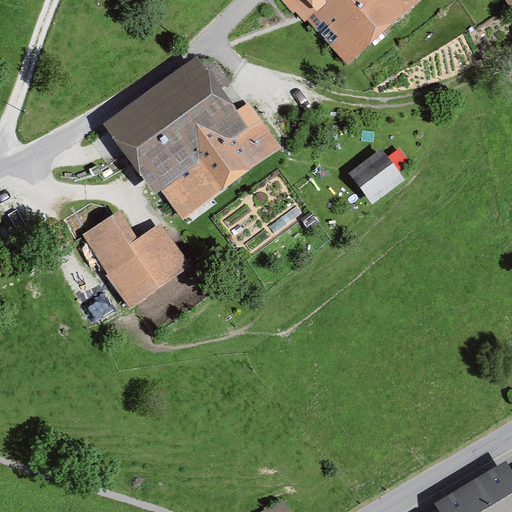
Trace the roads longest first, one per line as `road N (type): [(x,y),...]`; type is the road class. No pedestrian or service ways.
road 1 (track): [(203,41),(281,85),(343,101),(412,102),(511,57)]
road 2 (unclassified): [(0,169),(126,98),(248,0)]
road 3 (track): [(153,511),(0,461)]
road 4 (tertiary): [(371,511),(511,432)]
